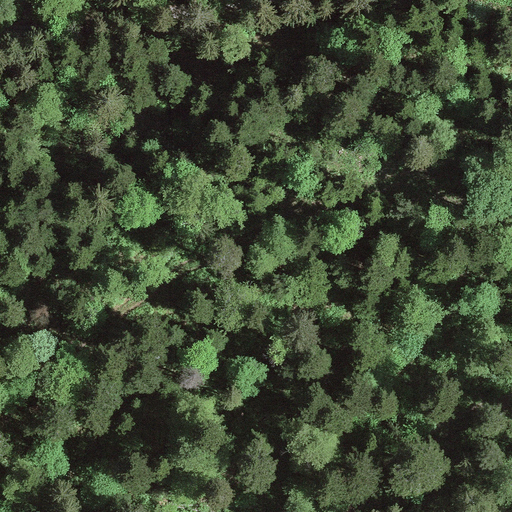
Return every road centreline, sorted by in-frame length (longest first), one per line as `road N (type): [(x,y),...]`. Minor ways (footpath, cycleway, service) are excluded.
road 1 (track): [(0,43),(275,0)]
road 2 (track): [(345,511),(438,434),(511,393)]
